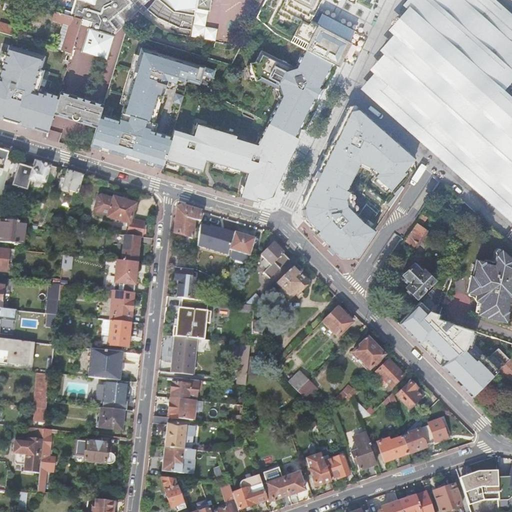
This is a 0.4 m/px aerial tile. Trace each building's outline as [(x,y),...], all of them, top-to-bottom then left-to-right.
[(74,0),(71,15),(90,22),(89,26),(115,34),(115,30),(107,20),(129,2),(127,0),(74,0)] [(153,0),(146,9),(156,18),(177,28),(190,30),(194,8),(209,11),(210,0),(153,0)] [(305,20),(315,0),(264,0),(256,18),(273,33),(338,67),(350,43),(305,20)] [(510,84),(511,79),(511,17),(492,0),(410,0),(363,89),(511,224),(511,102),(503,95),(510,84)] [(5,1),(2,9),(13,12),(16,4),(5,1)] [(77,22),(51,13),(48,21),(66,27),(58,53),(67,56),(77,22)] [(0,22),(0,23),(0,31),(12,35),(15,27),(0,22)] [(115,34),(89,26),(81,51),(107,59),(115,34)] [(0,117),(17,123),(47,132),(53,114),(58,94),(37,87),(47,55),(9,43),(0,71),(0,117)] [(96,126),(90,145),(162,166),(163,162),(172,134),(156,129),(169,87),(176,84),(177,77),(201,84),(203,74),(213,77),(216,69),(140,47),(119,118),(100,112),(96,126)] [(320,87),(325,78),(329,70),(332,64),(307,51),(304,50),(301,55),(301,57),(297,64),(295,68),(294,68),(287,65),(279,61),(261,52),(256,61),(250,64),(250,65),(251,67),(250,69),(252,76),(254,77),(255,80),(255,81),(259,80),(274,87),(280,90),(282,95),(279,101),(278,103),(305,117),(309,110),(313,103),(314,99),(320,87)] [(251,67),(250,65),(246,66),(247,67),(246,68),(250,80),(251,79),(251,81),(255,80),(254,77),(252,76),(250,69),(251,67)] [(279,93),(276,99),(279,101),(282,95),(280,90),(274,87),(272,89),(279,93)] [(324,89),(320,87),(314,99),(318,101),(324,89)] [(76,97),(59,92),(53,114),(72,119),(96,126),(100,112),(103,105),(82,99),(76,97)] [(278,103),(268,123),(295,137),(297,132),(298,131),(299,129),(305,117),(278,103)] [(362,112),(349,115),(303,206),(306,222),(342,260),(356,258),(375,229),(351,203),(350,193),(362,171),(389,195),(409,173),(407,171),(416,162),(362,112)] [(172,134),(163,162),(175,165),(175,162),(201,170),(205,159),(238,169),(247,136),(238,133),(237,135),(197,123),(194,135),(173,129),(172,134)] [(247,136),(238,169),(247,171),(240,195),(255,200),(256,196),(263,198),(270,195),(287,164),(284,162),(291,148),(294,149),(297,144),(299,139),(295,137),(268,123),(260,140),(247,136)] [(0,175),(2,171),(7,173),(11,161),(5,160),(8,153),(0,150),(0,175)] [(11,185),(26,189),(28,180),(35,182),(35,180),(45,183),(47,177),(50,166),(34,161),(31,170),(17,166),(11,185)] [(57,168),(50,166),(47,177),(48,177),(47,178),(52,180),(53,179),(54,179),(57,168)] [(0,209),(3,210),(5,205),(10,187),(4,185),(7,173),(2,171),(0,175),(0,209)] [(82,176),(66,171),(64,180),(60,179),(57,189),(67,192),(68,190),(77,193),(77,192),(82,176)] [(97,197),(94,209),(95,212),(107,216),(107,217),(129,224),(125,235),(139,237),(141,238),(143,223),(130,219),(134,204),(113,198),(112,199),(101,196),(97,197)] [(176,208),(173,233),(191,238),(193,226),(199,226),(200,211),(180,205),(176,208)] [(227,219),(200,211),(199,226),(198,236),(204,238),(205,235),(214,238),(215,235),(222,237),(227,219)] [(427,217),(422,214),(404,239),(416,247),(427,231),(421,226),(427,217)] [(25,222),(0,220),(0,219),(0,242),(14,244),(13,245),(17,245),(17,244),(22,245),(24,228),(25,222)] [(234,232),(228,249),(248,255),(254,238),(234,232)] [(125,235),(124,235),(121,262),(136,263),(139,237),(125,235)] [(272,243),(260,256),(276,272),(288,260),(272,243)] [(14,250),(0,248),(0,271),(6,272),(8,255),(13,255),(14,250)] [(511,263),(511,261),(511,258),(501,249),(497,254),(495,261),(494,264),(485,262),(485,260),(477,259),(473,275),(471,275),(468,292),(469,292),(482,295),(478,312),(478,313),(487,315),(486,317),(506,321),(508,311),(507,311),(509,303),(510,303),(511,300),(509,299),(510,296),(511,296),(511,263)] [(183,258),(171,256),(170,266),(181,268),(183,258)] [(195,256),(194,269),(217,279),(222,265),(195,256)] [(112,291),(133,293),(136,263),(121,262),(116,261),(114,282),(109,282),(108,291),(112,291)] [(402,274),(405,276),(411,282),(408,285),(406,287),(417,297),(434,279),(423,269),(421,271),(419,270),(414,264),(412,263),(402,274)] [(294,266),(268,291),(280,303),(286,298),(288,300),(296,292),(297,292),(306,283),(299,276),(299,271),(294,266)] [(182,298),(193,299),(194,285),(190,284),(191,271),(174,269),(173,280),(178,280),(177,298),(182,298)] [(451,279),(451,277),(446,275),(441,280),(444,282),(442,287),(441,288),(446,291),(448,284),(449,284),(451,279)] [(44,276),(44,284),(49,284),(59,285),(60,277),(55,277),(44,276)] [(411,282),(405,276),(402,278),(408,285),(411,282)] [(55,315),(56,315),(57,301),(59,285),(49,284),(45,314),(55,315)] [(108,291),(104,290),(103,298),(111,299),(112,291),(108,291)] [(129,323),(133,293),(112,291),(111,299),(109,321),(110,321),(129,323)] [(475,311),(478,312),(482,295),(469,292),(469,295),(473,295),(477,303),(475,311)] [(182,298),(181,308),(206,311),(208,302),(182,298)] [(471,397),(498,370),(479,351),(474,356),(461,346),(466,342),(469,338),(473,329),(446,318),(439,324),(427,311),(431,307),(420,303),(398,323),(471,397)] [(351,323),(336,307),(321,322),(336,337),(351,323)] [(181,308),(179,308),(176,337),(204,340),(208,311),(206,311),(181,308)] [(1,309),(0,309),(0,319),(14,321),(15,311),(1,309)] [(45,314),(40,313),(39,327),(54,328),(55,315),(45,314)] [(127,348),(129,323),(110,321),(107,346),(127,348)] [(251,321),(250,334),(261,336),(262,322),(251,321)] [(193,370),(196,340),(174,338),(171,368),(193,370)] [(367,338),(352,353),(368,369),(383,355),(367,338)] [(15,341),(0,339),(0,359),(3,360),(3,357),(8,358),(7,363),(30,366),(33,343),(15,341)] [(240,350),(235,385),(244,386),(245,378),(246,370),(247,360),(249,346),(240,345),(240,346),(240,350)] [(121,382),(124,353),(90,349),(87,378),(121,382)] [(387,359),(375,371),(380,377),(376,380),(381,386),(385,382),(391,388),(403,375),(387,359)] [(247,360),(246,370),(256,371),(257,361),(247,360)] [(299,372),(288,383),(297,392),(308,380),(299,372)] [(47,402),(50,375),(37,373),(33,408),(35,409),(46,410),(47,402)] [(171,398),(187,400),(194,401),(196,401),(196,393),(200,391),(201,381),(186,380),(172,378),(172,383),(170,383),(169,392),(171,392),(170,398),(171,398)] [(308,380),(297,392),(306,401),(317,389),(308,380)] [(410,382),(396,396),(409,409),(423,395),(410,382)] [(105,383),(102,403),(103,403),(103,408),(126,411),(127,402),(126,402),(128,386),(105,383)] [(348,393),(351,390),(352,389),(348,385),(344,391),(332,401),(336,405),(344,397),(348,393)] [(390,405),(387,397),(381,403),(384,406),(390,405)] [(184,419),(185,419),(190,420),(192,420),(194,401),(187,400),(171,398),(171,403),(170,403),(168,418),(184,419)] [(103,408),(101,408),(99,428),(121,430),(123,410),(114,409),(103,408)] [(46,410),(35,409),(33,422),(44,423),(46,410)] [(239,416),(232,415),(231,424),(240,425),(241,416),(239,416)] [(164,447),(183,449),(185,427),(187,427),(190,423),(190,420),(185,419),(184,419),(183,425),(167,423),(167,418),(164,417),(153,416),(152,424),(166,425),(164,447)] [(443,416),(429,421),(436,443),(451,438),(443,416)] [(417,421),(401,436),(402,437),(408,454),(425,448),(419,431),(417,421)] [(428,446),(435,443),(429,424),(422,426),(428,446)] [(44,429),(28,427),(26,442),(26,444),(23,444),(21,441),(16,441),(13,443),(12,451),(15,454),(14,462),(15,464),(23,465),(23,471),(39,473),(44,429)] [(50,430),(44,429),(39,473),(39,476),(45,477),(46,471),(53,472),(54,458),(49,457),(51,438),(49,437),(50,430)] [(383,462),(408,454),(402,437),(388,442),(387,438),(376,442),(383,462)] [(76,441),(74,461),(105,464),(105,463),(109,464),(112,463),(114,461),(115,457),(113,455),(110,453),(106,452),(106,444),(76,441)] [(367,445),(349,452),(352,459),(354,458),(358,471),(374,465),(367,445)] [(187,455),(187,449),(183,449),(164,447),(161,471),(172,472),(180,473),(181,464),(185,465),(185,461),(186,461),(187,455)] [(208,452),(203,451),(193,450),(192,450),(192,457),(214,459),(212,472),(225,473),(224,469),(222,465),(218,453),(208,452)] [(321,457),(319,450),(309,454),(305,461),(309,469),(314,486),(324,483),(330,481),(329,479),(323,461),(321,457)] [(323,461),(329,479),(339,476),(340,477),(348,474),(341,455),(323,461)] [(282,478),(288,496),(291,505),(298,503),(294,494),(304,490),(298,473),(282,478)] [(459,481),(468,506),(482,501),(497,500),(496,474),(478,475),(459,481)] [(232,495),(237,510),(266,500),(261,486),(257,475),(243,480),(242,481),(241,481),(240,482),(240,483),(240,484),(240,485),(240,486),(241,490),(232,493),(232,495)] [(161,511),(174,511),(177,511),(184,509),(183,503),(177,486),(174,478),(160,477),(164,491),(169,506),(161,509),(161,511)] [(272,501),(288,496),(282,478),(266,484),(266,485),(261,486),(266,500),(267,502),(272,501)] [(232,493),(229,484),(221,483),(226,497),(232,495),(232,493)] [(453,485),(433,492),(439,511),(443,511),(461,506),(453,485)] [(397,501),(401,511),(432,511),(426,492),(397,501)] [(92,504),(91,511),(112,511),(113,502),(95,499),(94,505),(92,504)] [(209,511),(205,501),(196,504),(198,511),(197,511),(209,511)] [(401,511),(397,501),(381,507),(382,510),(377,511),(401,511)]
